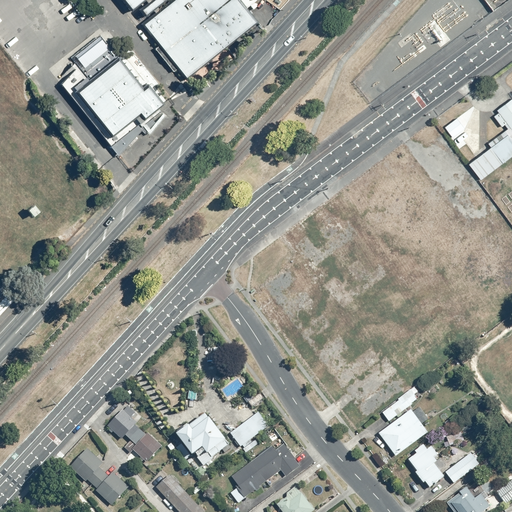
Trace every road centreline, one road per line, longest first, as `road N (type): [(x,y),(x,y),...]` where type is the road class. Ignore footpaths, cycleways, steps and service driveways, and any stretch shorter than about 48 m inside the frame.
road 1 (secondary): [(313,0),(0,344)]
road 2 (tertiary): [(204,276),(265,214),(511,29)]
road 3 (tertiary): [(0,497),(204,276)]
road 4 (residential): [(389,511),(308,421),(244,319),(204,276)]
